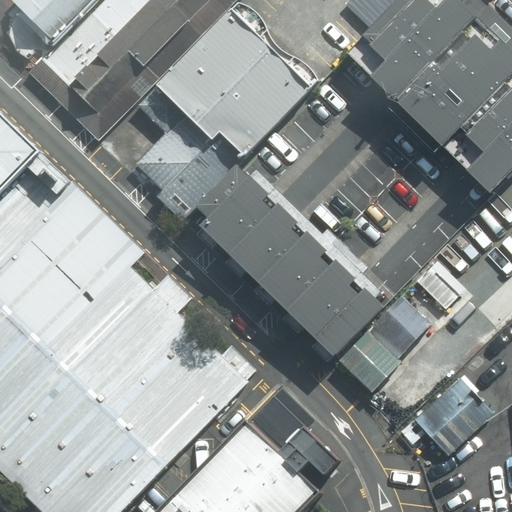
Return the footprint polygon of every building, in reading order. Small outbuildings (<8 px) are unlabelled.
[(101,0),(17,0),(59,44),(101,0)] [(102,0),(59,44),(33,72),(99,136),(235,0),(102,0)] [(511,54),(457,0),(404,0),(351,54),(490,192),(511,169),(511,54)] [(238,2),(156,86),(237,165),(319,80),(316,75),(306,65),(294,57),(285,51),(278,46),(271,38),(267,30),(263,19),(255,11),(247,5),(238,2)] [(237,165),(156,86),(137,107),(165,134),(136,166),(163,191),(155,198),(180,221),(195,206),(237,165)] [(147,252),(0,116),(0,466),(48,511),(118,511),(252,385),(131,269),(138,260),(147,252)] [(286,212),(237,165),(195,206),(207,217),(199,225),(310,334),(333,357),(383,307),(360,285),(286,212)] [(434,271),(420,285),(445,310),(459,296),(434,271)] [(403,295),(339,363),(372,393),(373,392),(435,325),(403,295)] [(458,382),(414,424),(445,456),(489,414),(458,382)] [(297,511),(331,474),(258,410),(164,511),(297,511)]
